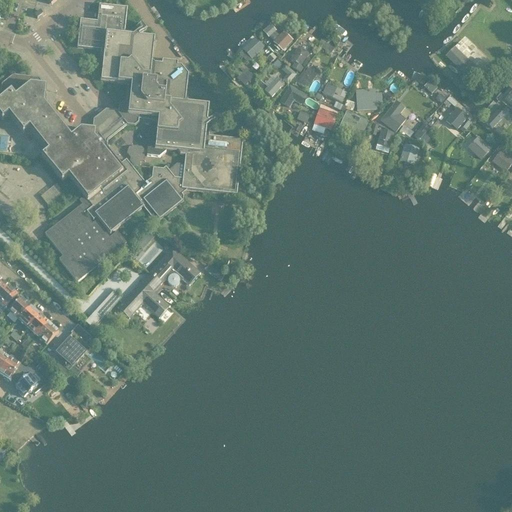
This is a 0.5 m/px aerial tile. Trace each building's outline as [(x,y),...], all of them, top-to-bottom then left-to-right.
[(91,220),(92,220),(91,219),(94,216),(110,236),(144,210),(150,218),(153,222),(158,223),(163,219),(162,218),(164,217),(165,217),(176,209),(176,208),(178,206),(178,207),(183,203),(183,198),(179,193),(182,190),(183,192),(237,197),(238,192),(237,191),(237,188),(238,188),(240,171),(239,171),(239,167),(240,167),(243,141),(231,140),(230,141),(227,141),(227,139),(206,137),(208,118),(207,118),(207,114),(208,115),(209,107),(179,103),(180,96),(179,96),(179,92),(180,92),(181,85),(188,85),(189,75),(182,66),(171,65),(171,72),(152,70),(155,39),(125,36),(128,9),(99,6),(97,23),(80,21),(79,29),(80,29),(80,32),(79,32),(77,50),(104,53),(100,83),(131,87),(129,105),(122,104),(118,108),(117,116),(114,118),(110,113),(96,125),(100,130),(96,132),(95,132),(95,133),(80,131),(71,139),(44,106),(46,89),(30,87),(15,98),(11,93),(0,101),(0,118),(2,122),(5,120),(4,119),(7,116),(8,117),(23,135),(25,133),(25,132),(28,130),(28,131),(29,130),(39,143),(40,142),(43,145),(42,146),(47,153),(41,158),(62,184),(68,179),(84,199),(80,202),(83,206),(45,236),(63,258),(59,261),(78,284),(127,245),(117,233),(110,239),(96,222),(93,225),(84,215),(86,213),(91,220)] [(37,19),(38,19),(43,15),(40,11),(35,16),(37,19)] [(290,17),(287,21),(293,26),(296,22),(290,17)] [(270,26),(262,33),(268,39),(276,33),(270,26)] [(283,34),(273,44),(282,53),(291,42),(283,34)] [(254,41),(246,48),(252,55),(256,51),(258,54),(262,50),(254,41)] [(460,43),(445,59),(469,80),(484,65),(460,43)] [(298,49),(290,62),(300,68),(308,56),(298,49)] [(295,76),(285,67),(281,71),(287,76),(282,82),(287,86),(295,76)] [(309,70),(297,86),(305,92),(317,76),(309,70)] [(244,72),(237,80),(245,87),(252,79),(244,72)] [(277,79),(264,93),(271,99),(284,86),(277,79)] [(430,82),(424,88),(432,95),(437,89),(430,82)] [(346,96),(326,87),(322,96),(342,105),(346,96)] [(289,88),(279,105),(289,110),(293,103),(301,108),(306,98),(289,88)] [(435,98),(442,104),(447,98),(441,92),(435,98)] [(371,96),(355,99),(358,114),(371,113),(370,110),(374,109),(371,96)] [(396,104),(382,122),(395,132),(401,125),(395,120),(403,109),(396,104)] [(502,107),(487,124),(492,129),(507,112),(502,107)] [(456,110),(446,122),(457,131),(467,119),(456,110)] [(319,111),(314,127),(332,133),(337,117),(319,111)] [(300,113),(297,120),(303,123),(306,116),(300,113)] [(360,141),(369,123),(346,113),(339,131),(360,141)] [(423,126),(414,139),(425,148),(430,141),(425,137),(429,131),(423,126)] [(404,127),(400,132),(409,138),(413,134),(404,127)] [(395,136),(381,132),(377,145),(391,149),(395,136)] [(479,140),(473,146),(485,157),(491,151),(479,140)] [(405,147),(401,163),(413,167),(418,151),(405,147)] [(511,161),(501,153),(493,164),(506,173),(511,164),(511,161)] [(433,174),(429,185),(435,187),(438,175),(433,174)] [(149,235),(138,246),(143,251),(155,238),(149,235)] [(198,273),(172,249),(148,275),(160,286),(173,272),(188,285),(198,273)] [(236,268),(238,261),(232,259),(230,267),(236,268)] [(154,294),(156,291),(151,286),(150,286),(149,286),(148,286),(147,287),(142,283),(121,305),(133,316),(143,305),(159,320),(170,308),(154,294)] [(10,290),(7,287),(0,294),(0,304),(3,308),(4,307),(15,295),(15,294),(14,293),(14,292),(12,289),(10,290)] [(15,295),(4,307),(6,310),(18,298),(15,295)] [(18,298),(6,310),(9,313),(21,300),(18,298)] [(21,300),(9,313),(17,320),(29,307),(26,304),(26,303),(24,301),(23,301),(21,300)] [(35,312),(29,307),(17,320),(28,330),(40,317),(39,316),(39,314),(36,312),(35,312)] [(93,315),(86,324),(93,331),(101,322),(93,315)] [(41,318),(40,317),(28,330),(37,339),(49,325),(45,321),(45,320),(43,318),(41,318)] [(54,329),(49,325),(37,339),(47,347),(59,334),(57,332),(57,331),(55,329),(54,329)] [(14,333),(10,337),(17,343),(21,338),(14,333)] [(26,341),(21,347),(26,350),(30,345),(26,341)] [(74,356),(79,350),(68,341),(64,345),(66,346),(58,355),(64,361),(65,360),(73,367),(79,360),(74,356)] [(0,353),(0,372),(9,360),(0,353)] [(57,362),(49,355),(42,362),(50,369),(57,362)] [(9,360),(0,372),(0,375),(4,378),(4,379),(8,382),(9,381),(10,382),(11,381),(15,384),(26,371),(20,367),(14,363),(16,360),(11,357),(9,360)] [(52,377),(42,368),(39,371),(48,381),(52,377)] [(32,375),(26,371),(15,384),(18,386),(16,388),(19,393),(22,398),(23,397),(24,398),(30,393),(30,394),(32,393),(35,396),(41,391),(34,382),(37,380),(33,375),(32,375)]
